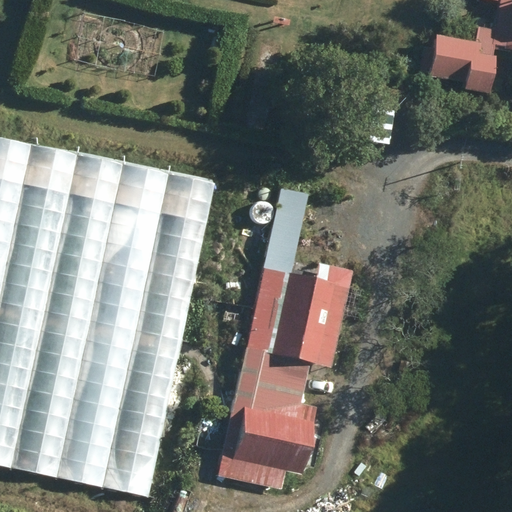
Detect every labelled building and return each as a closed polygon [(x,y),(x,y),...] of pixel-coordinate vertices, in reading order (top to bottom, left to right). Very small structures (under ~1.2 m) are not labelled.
[(511,0),(481,0),(493,2),(485,49),(511,53),(511,0)] [(71,57),(150,75),(160,29),(81,12),(71,57)] [(420,78),(455,83),(453,92),(479,96),(484,56),(471,55),(473,43),(428,36),(426,49),(417,48),(414,72),(421,73),(420,78)] [(0,467),(144,497),(208,181),(0,138),(0,467)] [(288,258),(302,195),(275,189),(213,475),(276,489),(280,471),(296,474),(311,408),(296,404),(304,364),(326,369),(348,272),(288,258)] [(449,397),(429,391),(417,427),(436,434),(449,397)] [(172,493),(164,511),(177,511),(183,497),(172,493)]
